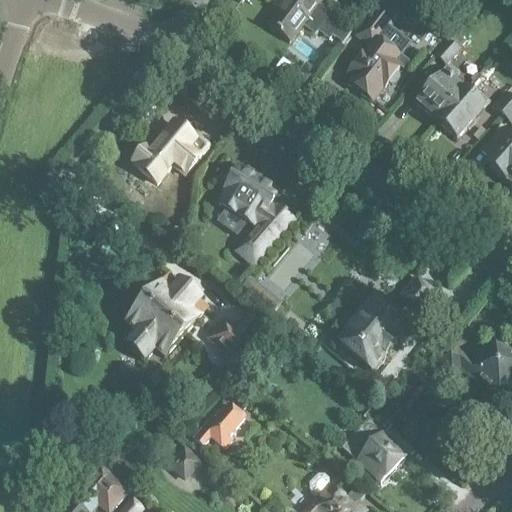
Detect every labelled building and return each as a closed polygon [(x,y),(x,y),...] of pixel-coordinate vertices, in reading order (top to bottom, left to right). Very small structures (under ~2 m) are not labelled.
[(290,46),(303,29),(315,38),(318,34),(329,43),(332,38),(343,46),(353,32),(319,6),(310,0),(290,0),(268,30),(290,46)] [(438,12),(424,1),(423,0),(397,0),(414,13),(415,12),(430,23),(438,12)] [(347,87),(373,106),(383,93),(384,93),(389,86),(391,87),(395,87),(400,81),(400,77),(398,75),(403,68),(398,64),(402,59),(381,42),(400,18),(380,3),(353,38),(367,50),(345,78),(351,82),(347,87)] [(450,42),(435,59),(446,68),(460,51),(466,44),(456,35),(450,42)] [(417,108),(437,125),(467,90),(456,81),(459,77),(451,69),(417,108)] [(299,92),(306,84),(296,77),(290,85),(299,92)] [(479,101),(467,90),(437,125),(457,143),(489,106),(481,98),(479,101)] [(511,108),(511,99),(506,95),(492,111),(502,120),(511,108)] [(511,108),(502,120),(511,128),(511,108)] [(139,172),(158,187),(195,143),(176,127),(157,152),(154,150),(150,155),(152,156),(139,172)] [(511,138),(486,168),(506,185),(511,180),(511,178),(511,138)] [(225,195),(218,207),(256,231),(236,255),(254,270),(296,221),(276,207),(273,210),(269,208),(278,194),(239,168),(223,194),(225,195)] [(180,230),(168,233),(172,247),(184,243),(180,230)] [(438,252),(427,266),(450,284),(461,269),(438,252)] [(171,279),(128,329),(138,338),(129,348),(146,364),(156,353),(166,361),(209,311),(201,305),(203,304),(180,284),(179,285),(171,279)] [(253,280),(237,298),(248,307),(264,289),(253,280)] [(410,330),(418,319),(421,321),(431,309),(409,291),(399,303),(407,310),(399,320),(375,301),(366,312),(358,305),(339,327),(347,334),(337,346),(372,376),(410,330)] [(234,335),(225,328),(211,344),(240,368),(270,332),(250,316),(234,335)] [(450,345),(434,363),(453,379),(462,369),(499,401),(511,386),(511,355),(494,341),(473,365),(450,345)] [(230,440),(246,421),(229,406),(218,418),(215,415),(193,441),(204,449),(210,441),(225,453),(234,443),(230,440)] [(405,416),(399,411),(391,419),(397,425),(405,416)] [(351,460),(350,461),(379,488),(405,459),(383,439),(393,429),(372,412),(363,421),(368,425),(342,452),(351,460)] [(168,470),(185,486),(202,466),(201,465),(203,462),(184,446),(166,467),(169,469),(168,470)] [(63,511),(96,511),(98,510),(101,511),(114,511),(131,493),(101,468),(72,502),(72,501),(63,511)] [(329,488),(329,482),(325,478),(318,478),(310,487),(310,493),(314,497),(321,497),(329,488)] [(329,491),(308,511),(361,511),(354,505),(350,510),(329,491)] [(144,511),(145,511),(134,501),(124,511),(144,511)]
